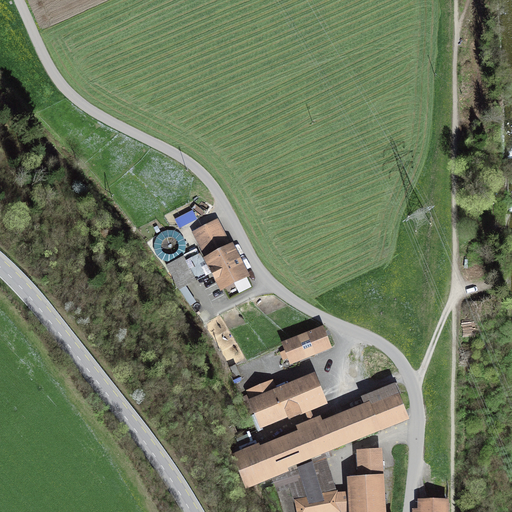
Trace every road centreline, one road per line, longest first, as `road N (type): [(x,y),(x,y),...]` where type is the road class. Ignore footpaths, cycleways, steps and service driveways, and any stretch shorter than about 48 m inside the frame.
road 1 (unclassified): [(19,0),(66,91),(194,166),(266,278),(296,302),(380,341),(401,362),(417,407),(408,511)]
road 2 (tertiary): [(191,511),(122,411),(0,262)]
